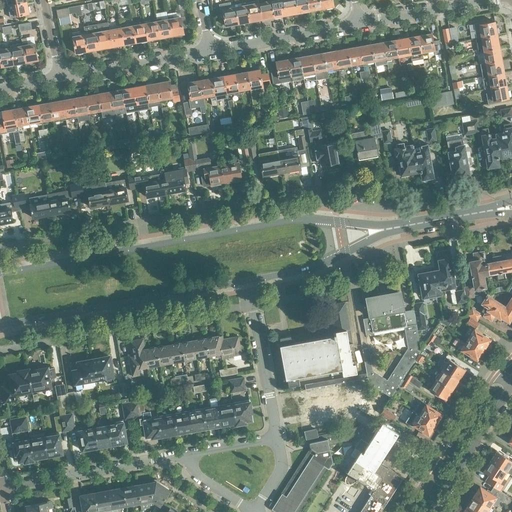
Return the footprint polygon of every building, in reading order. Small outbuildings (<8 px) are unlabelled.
[(249,22),(261,20),(258,2),(259,2),(258,0),(256,0),(246,2),(247,2),(247,4),(246,4),(249,22)] [(261,20),(273,18),(270,0),(271,0),(270,0),(258,0),(259,2),(258,2),(261,20)] [(270,0),(271,0),(270,0),(273,18),(285,15),(282,0),(270,0)] [(282,0),(285,15),(298,13),(295,0),(282,0)] [(295,0),(298,13),(310,11),(307,0),(295,0)] [(307,0),(310,11),(322,9),(320,0),(307,0)] [(333,7),(332,0),(320,0),(322,9),(333,7)] [(27,1),(8,5),(10,17),(29,13),(27,1)] [(237,24),(249,22),(246,4),(247,4),(247,2),(241,3),(241,5),(235,6),(234,7),(237,24)] [(79,5),(68,7),(69,14),(81,12),(79,5)] [(226,26),(237,24),(234,7),(235,6),(235,5),(229,6),(230,9),(223,10),(226,26)] [(168,19),(171,36),(184,34),(181,17),(173,19),(172,13),(167,14),(167,17),(167,19),(168,19)] [(156,21),(159,38),(171,36),(168,19),(167,19),(161,20),(160,18),(155,19),(155,21),(156,21)] [(144,23),(147,40),(159,38),(156,21),(155,21),(149,22),(149,20),(143,21),(144,23)] [(480,30),(481,38),(497,34),(495,22),(490,23),(490,21),(474,24),(475,31),(480,30)] [(18,25),(19,29),(20,31),(31,29),(30,22),(18,25)] [(132,25),(135,42),(147,40),(144,23),(137,24),(137,22),(131,23),(131,25),(132,25)] [(120,25),(123,45),(135,42),(132,25),(131,25),(125,26),(125,24),(120,25)] [(12,31),(19,29),(18,25),(11,26),(7,27),(8,33),(12,32),(12,31)] [(120,25),(115,26),(115,28),(109,29),(108,29),(112,47),(123,45),(120,25)] [(108,29),(109,29),(109,27),(103,28),(103,30),(97,31),(100,49),(112,47),(108,29)] [(445,44),(451,43),(448,28),(442,30),(445,44)] [(97,31),(97,30),(90,31),(91,33),(85,34),(88,51),(100,49),(97,31)] [(85,34),(85,32),(72,34),(73,37),(76,53),(88,51),(85,34)] [(433,41),(431,34),(419,36),(423,55),(427,54),(427,52),(434,51),(434,54),(441,53),(439,40),(433,41)] [(481,38),(484,50),(500,47),(497,34),(481,38)] [(407,38),(411,57),(423,55),(419,36),(407,38)] [(395,40),(398,57),(405,56),(405,58),(411,57),(407,38),(395,40)] [(23,44),(26,63),(38,60),(35,44),(28,45),(27,42),(26,42),(26,39),(21,39),(22,43),(21,43),(21,44),(23,44)] [(395,40),(383,42),(386,59),(398,57),(395,40)] [(372,44),(375,61),(386,59),(383,42),(372,44)] [(14,65),(15,64),(26,63),(23,44),(21,44),(15,45),(15,44),(10,45),(14,65)] [(363,66),(368,66),(367,62),(375,61),(372,44),(360,47),(363,66)] [(14,65),(10,45),(5,46),(5,47),(0,48),(0,58),(2,67),(14,65)] [(348,49),(351,64),(351,66),(358,65),(358,67),(363,66),(360,47),(348,49)] [(500,47),(484,50),(486,63),(502,59),(500,47)] [(336,51),(338,64),(339,71),(344,70),(344,67),(351,66),(351,64),(348,49),(336,51)] [(324,53),(326,64),(327,70),(334,69),(334,72),(339,71),(338,64),(336,51),(324,53)] [(312,55),(313,64),(315,75),(320,74),(320,72),(327,70),(326,64),(324,53),(312,55)] [(315,75),(313,64),(312,55),(300,57),(304,78),(312,80),(316,79),(315,75)] [(288,60),(289,64),(292,81),(304,79),(304,78),(300,57),(288,60)] [(486,63),(488,75),(504,72),(502,59),(486,63)] [(277,64),(277,66),(270,67),(274,84),(292,81),(289,64),(288,60),(276,62),(277,64)] [(248,72),(251,88),(252,92),(263,90),(262,86),(270,85),(268,73),(260,75),(259,70),(248,72)] [(248,72),(236,74),(239,91),(238,91),(239,94),(244,93),(244,90),(251,88),(248,72)] [(504,72),(488,75),(491,88),(506,85),(504,72)] [(239,91),(236,74),(224,76),(227,96),(232,95),(232,93),(238,91),(239,91)] [(224,76),(212,78),(215,96),(216,96),(222,94),(223,97),(227,96),(224,76)] [(212,78),(200,80),(203,98),(204,98),(210,97),(212,106),(217,105),(216,96),(215,96),(212,78)] [(203,98),(200,80),(188,83),(190,99),(198,98),(200,107),(202,114),(206,113),(204,98),(203,98)] [(170,81),(158,83),(162,103),(166,102),(165,100),(173,99),(173,101),(180,100),(178,89),(172,90),(170,81)] [(462,81),(452,82),(454,91),(459,90),(459,87),(463,87),(462,81)] [(162,103),(158,83),(146,86),(149,103),(156,102),(156,104),(162,103)] [(509,98),(506,85),(491,88),(486,89),(488,104),(500,102),(499,100),(509,98)] [(146,86),(134,88),(138,107),(143,107),(142,104),(149,103),(146,86)] [(134,88),(122,90),(125,107),(132,106),(133,108),(138,107),(134,88)] [(122,90),(110,92),(114,112),(119,111),(118,109),(125,107),(122,90)] [(114,112),(110,92),(98,94),(102,112),(108,110),(109,113),(114,112)] [(440,93),(434,94),(437,106),(442,105),(440,93)] [(98,94),(86,96),(90,116),(95,115),(94,113),(102,112),(98,94)] [(434,94),(428,95),(430,107),(437,106),(434,94)] [(86,96),(74,98),(78,116),(85,115),(85,117),(90,116),(86,96)] [(74,98),(63,101),(66,121),(71,120),(70,117),(78,116),(74,98)] [(63,101),(51,103),(54,120),(60,119),(61,121),(66,121),(63,101)] [(51,103),(39,105),(43,125),(47,124),(46,122),(54,120),(51,103)] [(39,105),(27,107),(30,125),(37,124),(38,126),(43,125),(39,105)] [(27,107),(15,109),(19,129),(23,128),(23,126),(30,125),(27,107)] [(501,110),(502,117),(511,115),(510,108),(501,110)] [(16,129),(19,129),(15,109),(3,111),(4,118),(0,119),(0,130),(1,134),(16,131),(16,129)] [(280,118),(285,117),(289,117),(287,110),(278,112),(279,113),(280,118)] [(312,119),(302,120),(304,126),(304,129),(304,130),(312,129),(314,128),(312,119)] [(478,132),(476,120),(469,121),(471,133),(478,132)] [(469,121),(462,122),(464,134),(471,133),(469,121)] [(224,123),(223,124),(225,132),(233,130),(232,122),(224,123)] [(352,142),(352,141),(354,150),(357,150),(359,160),(378,157),(375,138),(381,136),(379,123),(368,125),(369,131),(366,131),(366,130),(350,133),(352,142)] [(497,136),(501,157),(511,154),(511,128),(511,123),(503,125),(504,131),(495,133),(496,136),(497,136)] [(306,142),(304,130),(304,129),(304,126),(297,127),(301,149),(307,148),(306,142)] [(190,135),(197,134),(196,127),(188,128),(190,135)] [(436,140),(433,127),(425,129),(427,141),(436,140)] [(390,128),(381,129),(384,142),(392,141),(390,128)] [(499,157),(501,157),(497,136),(496,136),(489,138),(487,128),(481,129),(488,167),(493,167),(494,168),(495,169),(496,169),(497,169),(498,168),(499,167),(499,166),(498,158),(499,158),(499,157)] [(312,129),(304,130),(306,142),(315,141),(316,146),(314,146),(317,162),(321,162),(321,165),(323,165),(324,166),(328,166),(329,164),(338,162),(335,142),(325,144),(322,130),(313,131),(312,129)] [(462,138),(446,140),(453,174),(454,176),(458,175),(459,173),(462,172),(462,175),(469,174),(462,138)] [(247,145),(249,157),(249,158),(255,157),(252,141),(247,141),(247,144),(247,145)] [(396,144),(402,177),(409,176),(408,173),(418,172),(414,151),(415,151),(414,147),(405,149),(404,143),(400,143),(396,144)] [(414,151),(418,172),(421,171),(423,179),(423,180),(424,181),(425,181),(426,182),(427,181),(428,181),(429,180),(429,179),(429,178),(433,177),(427,143),(418,145),(419,150),(415,151),(414,151)] [(249,157),(247,145),(241,146),(243,158),(249,157)] [(158,148),(152,149),(154,159),(160,158),(158,148)] [(290,155),(279,157),(281,171),(287,170),(287,171),(301,169),(297,148),(289,149),(290,155)] [(259,153),(260,161),(263,176),(277,173),(277,172),(281,171),(279,157),(278,149),(259,153)] [(192,170),(189,154),(189,153),(183,154),(186,169),(186,172),(192,170)] [(189,154),(192,170),(204,168),(205,176),(202,176),(203,186),(211,185),(224,183),(221,164),(212,166),(210,157),(196,159),(196,157),(195,153),(189,154)] [(231,163),(221,164),(224,183),(242,180),(238,159),(230,160),(231,163)] [(71,169),(70,162),(63,164),(64,171),(71,169)] [(163,171),(163,174),(167,193),(186,190),(184,182),(188,181),(186,172),(186,169),(182,170),(181,168),(163,171)] [(167,193),(163,174),(148,176),(148,175),(142,177),(141,174),(134,175),(136,189),(145,187),(147,197),(167,193)] [(134,175),(128,176),(130,190),(136,189),(134,175)] [(113,182),(105,183),(107,191),(109,203),(128,200),(127,197),(126,188),(124,180),(113,182)] [(82,182),(76,183),(79,196),(84,195),(83,186),(82,182)] [(105,182),(83,186),(84,195),(88,194),(90,207),(97,206),(109,203),(107,191),(105,183),(105,182)] [(76,183),(70,184),(73,197),(79,196),(76,183)] [(24,193),(19,194),(21,207),(27,206),(24,193)] [(68,193),(49,196),(52,214),(71,211),(68,193)] [(21,207),(19,194),(13,195),(15,208),(21,207)] [(30,198),(31,205),(33,217),(52,214),(49,196),(49,195),(30,198)] [(0,223),(14,221),(11,208),(10,202),(0,204),(0,223)] [(465,290),(466,298),(474,297),(473,295),(487,293),(486,288),(484,276),(489,275),(487,264),(485,265),(483,254),(474,255),(475,259),(470,260),(473,277),(469,277),(470,282),(474,282),(475,290),(473,290),(471,290),(470,286),(465,287),(465,290)] [(441,270),(438,271),(436,271),(440,294),(441,294),(441,290),(449,289),(450,295),(454,294),(456,304),(467,302),(466,298),(465,290),(455,292),(450,259),(444,260),(444,259),(444,258),(443,258),(442,258),(441,258),(440,258),(439,259),(439,260),(439,261),(441,270)] [(506,279),(505,272),(511,270),(511,259),(501,261),(500,259),(494,260),(495,263),(487,264),(489,275),(497,274),(498,280),(506,279)] [(440,294),(436,271),(419,274),(418,274),(417,275),(417,276),(417,277),(417,278),(418,279),(419,279),(423,297),(440,294)] [(368,377),(369,382),(369,383),(392,397),(416,360),(419,354),(421,351),(418,333),(413,310),(404,312),(401,293),(398,294),(398,293),(384,296),(390,330),(404,327),(408,349),(387,379),(373,370),(369,347),(363,349),(367,371),(368,377)] [(511,311),(504,307),(504,306),(486,294),(480,304),(483,306),(481,311),(486,314),(485,314),(492,319),(495,314),(500,318),(501,317),(511,323),(511,320),(511,311)] [(366,334),(390,330),(384,296),(370,298),(370,299),(367,300),(370,319),(364,320),(366,334)] [(419,331),(426,329),(424,315),(422,302),(413,303),(419,331)] [(339,352),(353,349),(354,349),(353,343),(352,343),(351,338),(348,338),(347,330),(349,330),(345,303),(331,306),(335,332),(333,332),(334,338),(331,339),(331,338),(330,338),(330,337),(329,337),(328,337),(292,343),(291,336),(280,338),(281,345),(280,346),(281,351),(277,352),(281,375),(285,375),(286,380),(288,379),(289,387),(300,385),(298,377),(342,369),(339,352)] [(480,314),(471,308),(467,315),(476,321),(480,314)] [(475,328),(479,323),(469,317),(466,322),(475,328)] [(475,330),(468,340),(484,350),(491,338),(485,334),(484,336),(475,330)] [(439,345),(442,339),(433,333),(429,338),(435,342),(439,345)] [(219,336),(206,339),(209,355),(217,354),(218,358),(222,358),(222,355),(222,354),(219,336)] [(222,338),(221,339),(220,336),(219,336),(222,354),(222,355),(222,358),(222,360),(234,358),(234,356),(241,354),(238,337),(223,340),(222,338)] [(432,347),(435,342),(429,338),(426,343),(432,347)] [(143,339),(130,342),(132,355),(129,355),(133,375),(140,374),(139,368),(147,367),(144,350),(145,350),(143,339)] [(206,339),(194,341),(197,358),(209,355),(206,339)] [(476,362),(484,350),(468,340),(466,343),(461,340),(457,347),(462,350),(471,356),(470,358),(476,362)] [(185,360),(197,358),(194,341),(182,343),(185,360)] [(182,343),(169,345),(172,362),(185,360),(182,343)] [(160,364),(172,362),(169,345),(157,347),(160,364)] [(147,367),(148,371),(153,370),(152,366),(160,364),(157,347),(145,350),(144,350),(147,367)] [(357,373),(353,349),(339,352),(342,369),(343,376),(357,373)] [(106,378),(107,383),(115,382),(110,356),(100,358),(100,356),(91,358),(96,380),(106,378)] [(445,363),(441,369),(451,376),(452,375),(459,379),(461,376),(462,377),(466,371),(446,357),(443,362),(445,363)] [(73,370),(76,389),(84,388),(83,383),(96,380),(91,358),(84,359),(84,361),(73,363),(74,370),(73,370)] [(34,370),(29,370),(33,392),(52,388),(50,378),(55,377),(53,367),(34,371),(34,370)] [(226,375),(238,373),(236,367),(225,369),(226,375)] [(29,369),(19,371),(19,372),(14,373),(14,374),(10,375),(10,377),(10,378),(9,378),(9,379),(9,380),(9,381),(10,381),(11,382),(12,387),(4,388),(5,391),(4,391),(5,398),(6,398),(7,402),(18,399),(18,394),(33,392),(29,370),(29,369)] [(445,386),(451,391),(459,379),(452,375),(451,376),(441,369),(434,379),(445,386)] [(406,379),(409,382),(419,389),(422,384),(409,374),(406,379)] [(445,386),(434,379),(431,384),(429,383),(426,388),(447,401),(451,394),(450,393),(451,391),(445,386)] [(413,387),(408,384),(405,381),(401,386),(405,389),(405,388),(410,392),(413,387)] [(125,383),(118,384),(120,397),(127,396),(125,383)] [(149,383),(131,387),(133,394),(152,391),(151,389),(151,384),(149,385),(149,383)] [(235,386),(229,386),(230,392),(246,389),(245,384),(235,386)] [(368,443),(361,439),(350,456),(356,459),(350,468),(348,467),(347,469),(348,470),(347,472),(349,473),(346,477),(346,478),(345,479),(345,480),(345,481),(346,482),(346,483),(347,484),(348,484),(349,485),(350,485),(351,485),(351,484),(352,484),(353,484),(353,483),(354,483),(354,482),(355,480),(356,481),(358,479),(368,486),(367,488),(370,490),(371,488),(374,490),(359,511),(381,511),(403,478),(388,468),(387,470),(378,464),(399,433),(387,425),(391,419),(380,412),(389,397),(374,388),(358,412),(371,420),(372,418),(381,423),(368,443)] [(67,393),(68,394),(70,406),(76,405),(74,392),(67,393)] [(70,406),(68,394),(60,396),(62,407),(70,406)] [(162,435),(159,417),(152,418),(150,412),(146,412),(143,396),(132,398),(135,418),(143,416),(147,439),(162,436),(162,435)] [(172,404),(170,397),(163,398),(165,405),(172,404)] [(287,407),(290,406),(298,405),(297,398),(286,400),(287,407)] [(236,423),(235,423),(236,425),(246,423),(246,421),(251,420),(250,413),(252,413),(250,401),(233,404),(236,423)] [(414,411),(420,415),(435,425),(443,413),(437,409),(436,411),(426,405),(421,401),(414,411)] [(123,404),(125,419),(132,418),(129,403),(123,404)] [(218,407),(221,425),(226,424),(226,425),(235,423),(236,423),(233,404),(218,407)] [(203,409),(206,428),(216,427),(216,426),(221,425),(218,407),(203,409)] [(203,409),(188,412),(192,430),(197,429),(197,430),(206,428),(203,409)] [(385,409),(383,413),(393,420),(396,416),(385,409)] [(192,430),(188,412),(174,415),(177,434),(187,432),(186,431),(192,430)] [(72,413),(66,414),(69,431),(75,430),(72,413)] [(66,414),(65,414),(59,415),(55,416),(58,432),(59,432),(69,431),(66,414)] [(162,435),(167,434),(167,435),(177,434),(174,415),(159,417),(162,435)] [(427,437),(435,425),(420,415),(413,425),(423,431),(422,433),(427,437)] [(12,427),(28,423),(27,417),(10,420),(12,427)] [(117,422),(108,424),(112,445),(127,442),(123,420),(117,422)] [(12,427),(13,432),(13,433),(29,430),(28,423),(12,427)] [(108,424),(94,426),(98,448),(107,446),(107,445),(111,444),(112,445),(108,424)] [(94,426),(79,429),(82,451),(98,448),(94,426)] [(270,505),(270,506),(270,507),(270,509),(271,510),(275,511),(294,511),(324,466),(328,469),(329,469),(333,463),(329,444),(362,437),(362,434),(360,427),(354,429),(327,434),(328,439),(327,439),(325,440),(323,440),(321,441),(320,441),(319,441),(310,443),(311,448),(309,450),(310,450),(276,503),(275,502),(273,502),(272,503),(271,504),(270,505)] [(305,432),(306,439),(317,436),(316,429),(305,432)] [(59,432),(58,432),(43,435),(47,457),(63,454),(59,432)] [(43,433),(29,436),(30,439),(34,459),(47,457),(43,435),(43,433)] [(34,459),(30,439),(13,442),(15,456),(18,455),(19,462),(24,461),(24,463),(34,461),(34,459)] [(511,460),(497,451),(490,462),(507,473),(511,466),(511,460)] [(503,479),(507,473),(490,462),(484,472),(491,476),(503,484),(506,481),(503,479)] [(488,482),(496,487),(500,490),(503,484),(491,476),(488,482)] [(160,507),(163,503),(172,489),(163,484),(162,486),(158,483),(158,482),(158,481),(157,480),(156,479),(155,479),(154,479),(153,480),(152,480),(152,481),(152,482),(152,483),(153,483),(154,494),(152,495),(153,502),(160,507)] [(153,505),(153,502),(152,495),(154,494),(153,483),(152,483),(138,485),(141,504),(142,509),(150,507),(151,508),(153,505)] [(123,488),(126,507),(141,504),(138,485),(123,488)] [(479,490),(474,497),(490,507),(495,501),(498,503),(501,499),(492,493),(482,486),(479,490)] [(126,507),(123,488),(114,489),(109,490),(112,508),(112,510),(112,511),(117,511),(120,511),(119,508),(126,507)] [(109,490),(104,491),(94,493),(97,511),(98,511),(112,510),(112,508),(109,490)] [(83,511),(97,511),(94,493),(81,496),(83,511)] [(66,508),(73,507),(71,497),(64,499),(66,508)] [(467,507),(475,511),(487,511),(490,507),(474,497),(467,507)] [(53,508),(51,501),(32,505),(31,504),(25,505),(25,511),(26,511),(27,511),(26,511),(47,511),(47,509),(53,508)]
